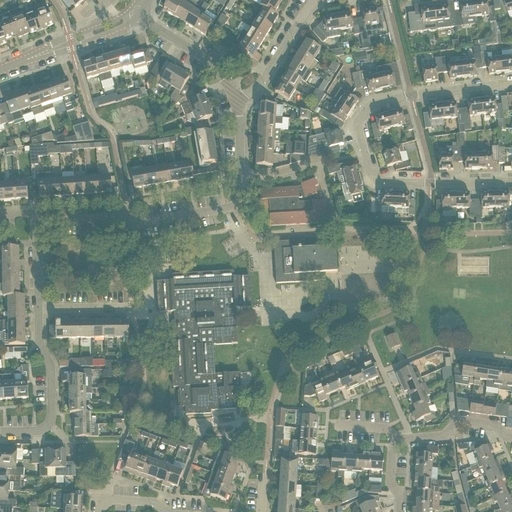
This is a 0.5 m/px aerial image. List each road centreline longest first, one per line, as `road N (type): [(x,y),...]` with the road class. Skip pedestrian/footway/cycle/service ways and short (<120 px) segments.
road 1 (residential): [(511,181),(379,180),(357,125),(370,104),(511,82)]
road 2 (residential): [(45,222),(116,217),(134,224),(235,204),(241,176),(234,102)]
road 3 (residential): [(38,308),(50,415),(38,431),(0,430)]
road 4 (residential): [(0,70),(137,15)]
road 5 (residential): [(234,102),(258,84),(318,0)]
road 6 (residential): [(234,102),(201,55),(137,15)]
road 7 (residential): [(511,438),(496,426),(458,421),(446,436),(398,440)]
